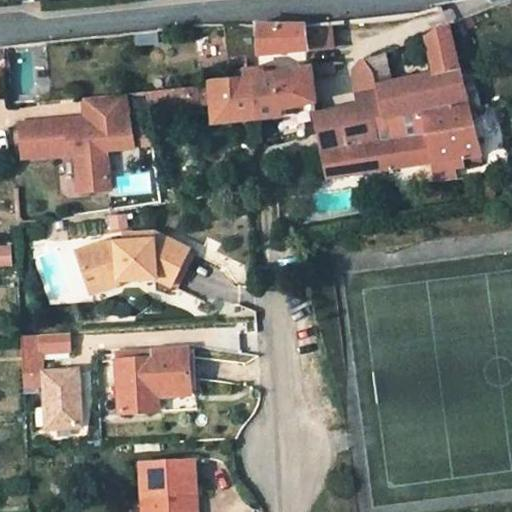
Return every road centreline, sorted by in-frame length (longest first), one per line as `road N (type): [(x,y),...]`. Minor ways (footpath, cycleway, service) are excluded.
road 1 (unclassified): [(350,4),(0,27)]
road 2 (residential): [(269,300),(290,511)]
